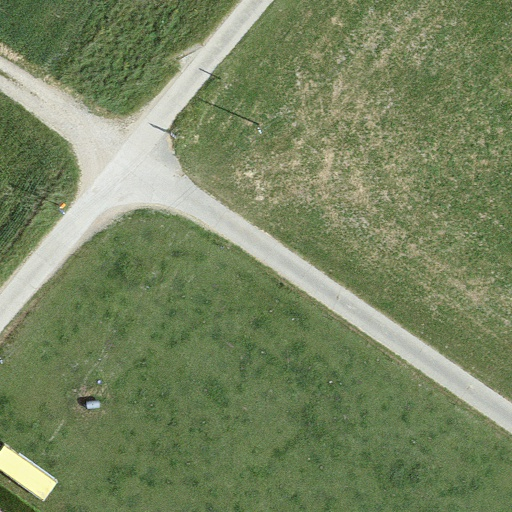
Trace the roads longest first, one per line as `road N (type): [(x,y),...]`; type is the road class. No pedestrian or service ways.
road 1 (track): [(511,422),(0,76)]
road 2 (unclassified): [(0,315),(256,0)]
